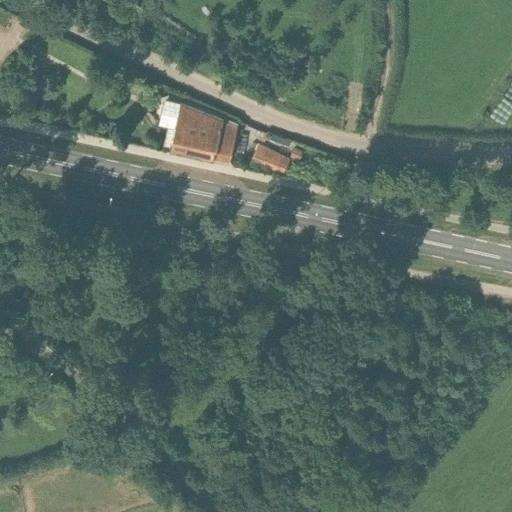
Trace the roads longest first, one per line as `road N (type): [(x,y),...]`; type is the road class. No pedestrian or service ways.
road 1 (primary): [(511,262),(0,152)]
road 2 (unclassified): [(511,156),(337,141),(270,118),(22,0)]
road 3 (unclassified): [(212,511),(97,398),(0,323)]
road 4 (track): [(363,147),(389,55),(388,0)]
